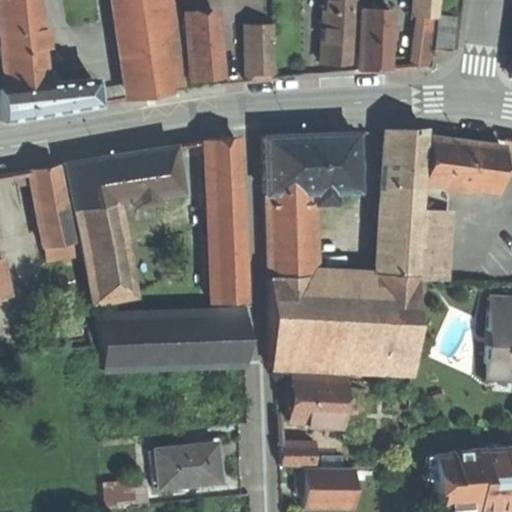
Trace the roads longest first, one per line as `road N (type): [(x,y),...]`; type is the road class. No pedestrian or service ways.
road 1 (residential): [(261,511),(243,107)]
road 2 (tertiary): [(0,147),(243,107)]
road 3 (tertiary): [(243,107),(474,102)]
